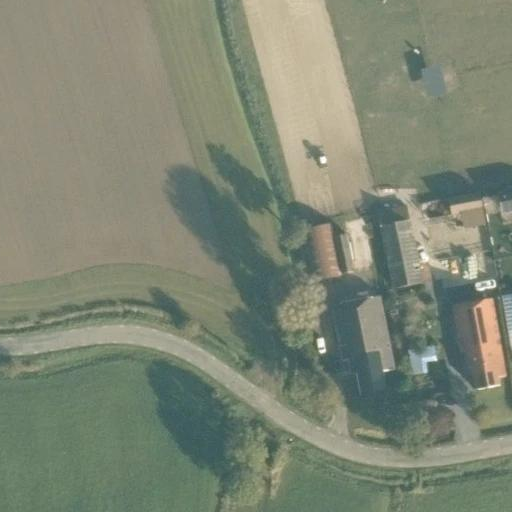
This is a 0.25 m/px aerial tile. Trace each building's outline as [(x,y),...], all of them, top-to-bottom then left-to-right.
[(499,210),(511,208),(511,189),(496,192),(499,210)] [(454,231),(485,225),(479,194),(448,200),(454,231)] [(375,212),(393,289),(422,282),(405,205),(375,212)] [(376,253),(369,217),(342,222),(345,236),(334,238),(341,274),(378,267),(376,253)] [(302,230),(313,282),(340,276),(329,224),(302,230)] [(356,373),(361,394),(387,389),(383,370),(395,369),(378,296),(332,307),(342,359),(347,359),(350,373),(356,373)] [(490,299),(451,307),(458,343),(462,342),(468,370),(471,369),(475,391),(499,386),(497,379),(505,377),(490,299)]
